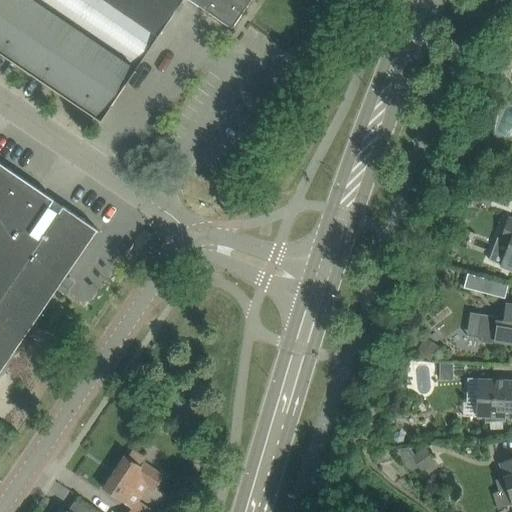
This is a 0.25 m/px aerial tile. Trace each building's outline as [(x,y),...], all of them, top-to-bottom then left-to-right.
[(0,0),(0,49),(102,119),(182,0),(189,0),(199,6),(200,5),(233,27),(250,0),(0,0)] [(476,161),(483,183),(492,180),(485,158),(476,161)] [(0,371),(57,288),(66,275),(97,230),(98,231),(99,230),(64,205),(59,212),(50,206),(54,199),(0,161),(0,371)] [(490,189),(471,186),(469,199),(488,202),(490,189)] [(511,218),(509,218),(501,238),(510,242),(501,265),(511,268),(511,218)] [(503,282),(468,273),(464,287),(499,296),(503,282)] [(494,343),(495,339),(504,341),(511,341),(511,304),(506,304),(506,307),(498,316),(482,313),(479,337),(481,337),(480,341),(494,343)] [(425,337),(420,345),(416,351),(418,352),(431,360),(440,346),(425,337)] [(440,363),(440,379),(454,379),(453,362),(440,363)] [(511,379),(507,379),(479,378),(477,416),(484,416),(485,422),(506,420),(506,417),(511,417),(511,379)] [(217,433),(182,404),(170,396),(153,420),(179,422),(199,436),(213,446),(217,433)] [(414,459),(418,466),(421,471),(436,461),(426,446),(412,455),(411,455),(414,459)] [(103,488),(120,499),(126,503),(142,480),(156,489),(165,476),(144,461),(141,465),(126,455),(103,488)] [(511,458),(499,462),(504,477),(511,502),(511,458)]
